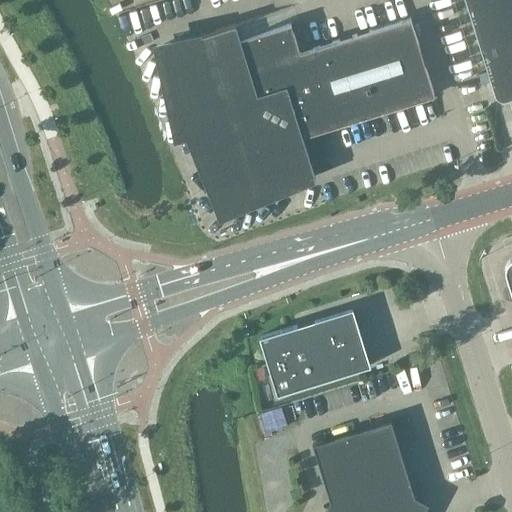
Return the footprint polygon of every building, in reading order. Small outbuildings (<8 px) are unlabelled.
[(511,0),(466,0),(495,93),(495,94),(496,95),(497,97),(499,98),(501,99),(503,99),(504,99),(506,99),(511,96),(511,0)] [(202,34),(203,38),(160,47),(179,133),(190,131),(223,211),(314,174),(314,175),(315,174),(309,155),(299,151),(304,140),(321,148),(321,146),(321,145),(321,143),(321,142),(322,139),(323,137),(324,136),(325,133),(328,131),(330,129),(333,127),(436,96),(435,94),(435,95),(411,18),(300,52),(292,24),(298,22),(293,6),(202,34)] [(260,337),(266,359),(277,394),(291,390),(371,365),(353,308),(260,337)] [(266,378),(263,366),(255,368),(258,380),(266,378)] [(282,407),(261,414),(267,432),(288,426),(282,407)] [(414,511),(409,509),(415,498),(391,419),(313,443),(331,502),(325,511),(414,511)]
